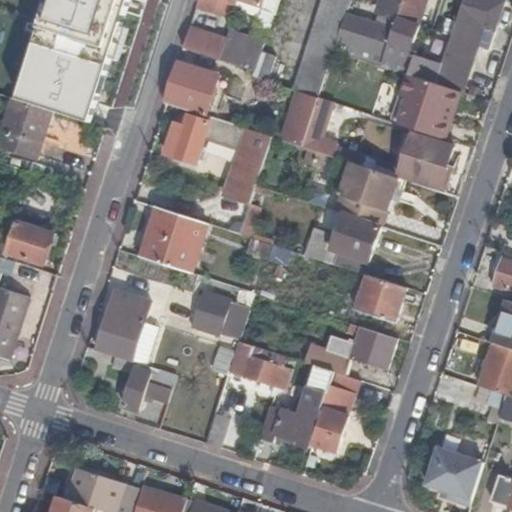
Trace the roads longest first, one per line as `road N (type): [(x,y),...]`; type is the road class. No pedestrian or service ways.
road 1 (residential): [(35,416),(179,0)]
road 2 (residential): [(511,100),(375,511)]
road 3 (residential): [(365,511),(35,416)]
